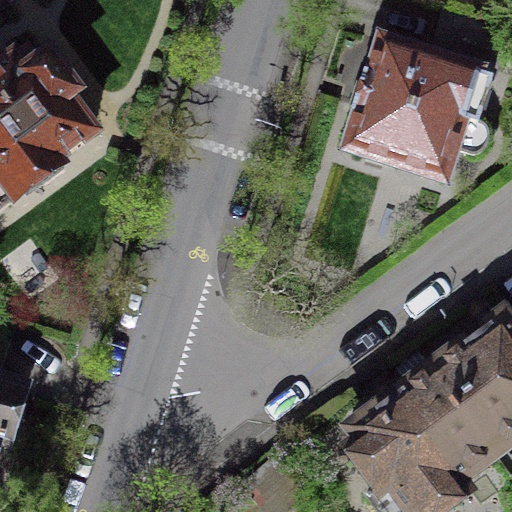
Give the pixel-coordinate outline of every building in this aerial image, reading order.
[(360,117),(349,151),(443,181),(462,122),(477,127),(507,34),(447,14),(432,62),(383,46),(372,78),(365,76),(358,95),(352,114),(360,117)] [(14,60),(0,70),(0,210),(58,167),(56,164),(93,137),(67,102),(75,96),(48,60),(38,67),(32,60),(27,52),(15,61),(14,60)] [(0,320),(0,368),(6,349),(14,325),(0,320)] [(434,373),(494,454),(511,440),(511,334),(503,322),(494,329),(435,372),(434,373)] [(455,483),(494,454),(434,373),(426,379),(346,439),(381,486),(367,496),(378,511),(411,511),(412,511),(432,511),(461,491),(455,483)] [(0,444),(4,446),(21,394),(0,386),(0,444)]
